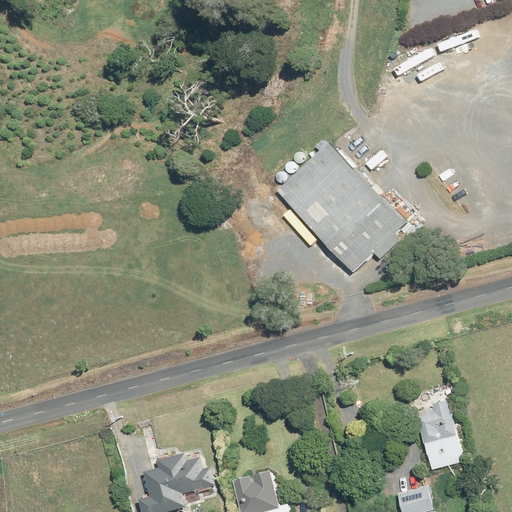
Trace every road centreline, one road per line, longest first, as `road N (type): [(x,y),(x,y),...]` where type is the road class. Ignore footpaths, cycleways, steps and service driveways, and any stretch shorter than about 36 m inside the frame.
road 1 (unclassified): [(0,425),(511,288)]
road 2 (track): [(383,144),(349,91),(354,0)]
